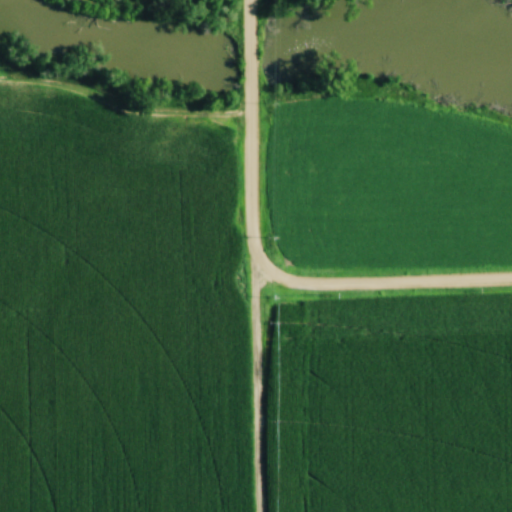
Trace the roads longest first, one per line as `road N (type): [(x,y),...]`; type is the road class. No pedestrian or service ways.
road 1 (residential): [(250,0),(252,220),(259,260),(271,272)]
road 2 (residential): [(271,272),(298,285),(511,278)]
